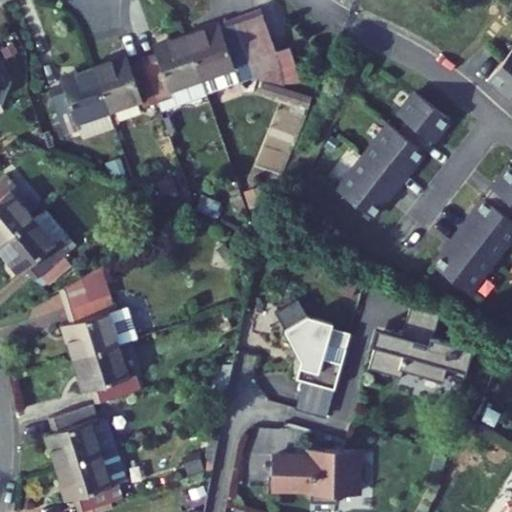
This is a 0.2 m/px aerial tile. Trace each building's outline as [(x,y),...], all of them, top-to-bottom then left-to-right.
[(262,9),(234,19),(252,70),(287,80),(274,42),(264,15),(262,9)] [(234,19),(187,35),(207,93),(254,76),(252,70),(234,19)] [(155,53),(142,57),(158,102),(173,97),(176,105),(208,94),(207,93),(187,35),(153,47),(155,53)] [(288,37),(274,42),(287,80),(301,75),(288,37)] [(511,52),(491,80),(511,96),(511,52)] [(127,56),(95,68),(111,112),(142,101),(144,107),(158,102),(142,57),(129,62),(127,56)] [(63,85),(49,90),(64,135),(79,130),(82,138),(116,127),(111,112),(95,68),(61,79),(63,85)] [(0,91),(8,87),(0,72),(0,91)] [(452,121),(417,94),(400,116),(409,124),(401,134),(391,126),(374,148),(384,156),(367,177),(357,169),(340,192),(375,219),(452,121)] [(374,148),(357,169),(367,177),(384,156),(374,148)] [(511,167),(437,266),(473,293),(490,271),(480,263),(496,242),(506,249),(511,242),(511,167)] [(0,244),(32,217),(11,191),(17,186),(7,174),(0,179),(0,244)] [(55,244),(32,217),(0,244),(0,250),(20,274),(25,269),(35,281),(70,251),(60,239),(55,244)] [(490,271),(506,249),(496,242),(480,263),(490,271)] [(110,288),(102,264),(58,279),(66,303),(110,288)] [(111,294),(67,307),(72,322),(64,324),(74,356),(119,343),(140,336),(131,306),(116,310),(111,294)] [(443,313),(414,301),(405,334),(389,329),(384,346),(378,344),(371,367),(403,377),(406,368),(445,379),(447,372),(466,378),(475,348),(435,337),(443,313)] [(298,378),(335,389),(351,332),(332,327),(333,322),(309,315),(285,328),(298,351),(303,360),(298,378)] [(129,375),(119,343),(74,356),(84,390),(92,388),(96,402),(141,388),(137,373),(129,375)] [(303,360),(298,351),(291,376),(298,378),(303,360)] [(98,418),(93,402),(49,416),(53,431),(47,432),(57,466),(115,447),(107,421),(101,417),(98,418)] [(115,447),(57,466),(68,500),(75,498),(79,510),(124,496),(119,483),(126,480),(115,447)] [(357,448),(326,447),(326,452),(313,452),(313,455),(273,454),(272,477),(269,477),(269,486),(297,487),(297,490),(311,490),(311,501),(337,501),(338,493),(356,493),(357,448)]
